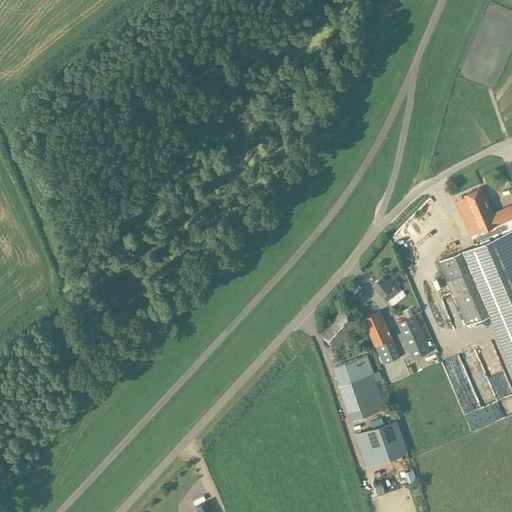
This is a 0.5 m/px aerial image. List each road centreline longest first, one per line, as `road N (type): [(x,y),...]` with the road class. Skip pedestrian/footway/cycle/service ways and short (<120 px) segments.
road 1 (unclassified): [(60,511),(340,204),(409,77)]
road 2 (unclassified): [(120,511),(376,228)]
road 3 (unclassified): [(376,228),(444,173),(511,141)]
road 4 (unclassified): [(376,228),(391,190),(409,77)]
